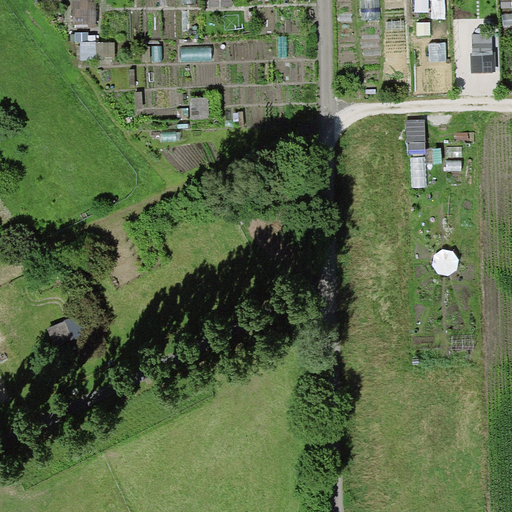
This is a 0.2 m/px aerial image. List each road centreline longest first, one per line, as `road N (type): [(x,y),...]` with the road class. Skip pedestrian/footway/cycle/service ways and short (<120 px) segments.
road 1 (track): [(511,105),(329,109),(0,272)]
road 2 (track): [(336,511),(325,0)]
